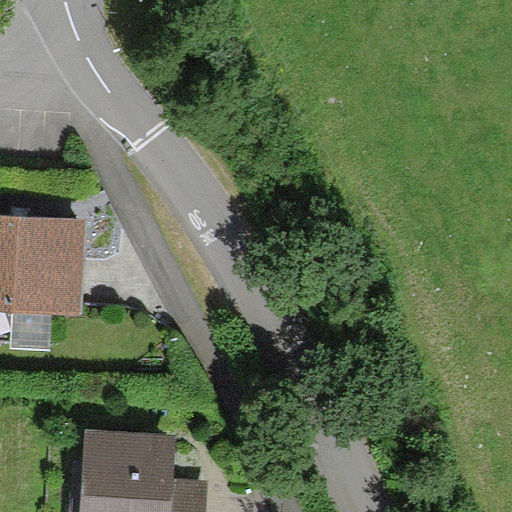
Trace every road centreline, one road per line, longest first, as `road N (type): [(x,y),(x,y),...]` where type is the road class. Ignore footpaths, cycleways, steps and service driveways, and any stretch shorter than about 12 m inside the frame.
road 1 (residential): [(361,511),(211,225),(114,102)]
road 2 (residential): [(114,102),(96,146),(286,511)]
